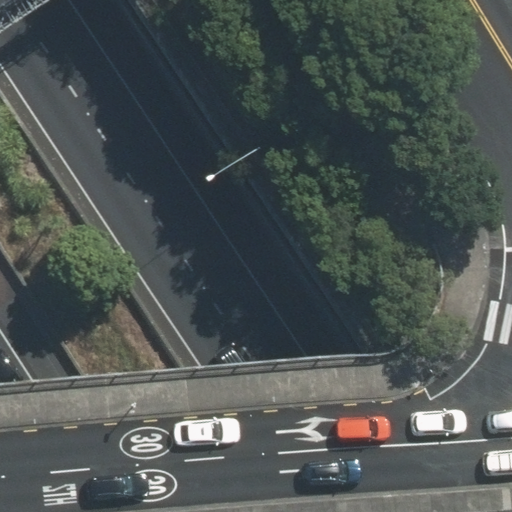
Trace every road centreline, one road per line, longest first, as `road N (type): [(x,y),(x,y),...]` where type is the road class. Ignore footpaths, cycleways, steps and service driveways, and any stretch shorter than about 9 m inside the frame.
road 1 (motorway): [(20,0),(358,511)]
road 2 (secondary): [(0,485),(363,455)]
road 3 (secondary): [(363,455),(471,405),(511,336)]
road 4 (secondary): [(363,455),(511,437)]
road 5 (motorway): [(0,404),(63,511)]
